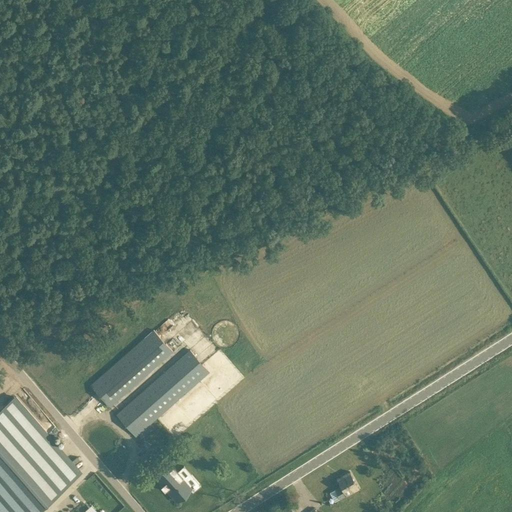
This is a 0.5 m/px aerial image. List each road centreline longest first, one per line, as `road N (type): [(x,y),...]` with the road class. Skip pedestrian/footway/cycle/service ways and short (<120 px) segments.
road 1 (unclassified): [(240,511),(511,341)]
road 2 (track): [(145,511),(0,349)]
